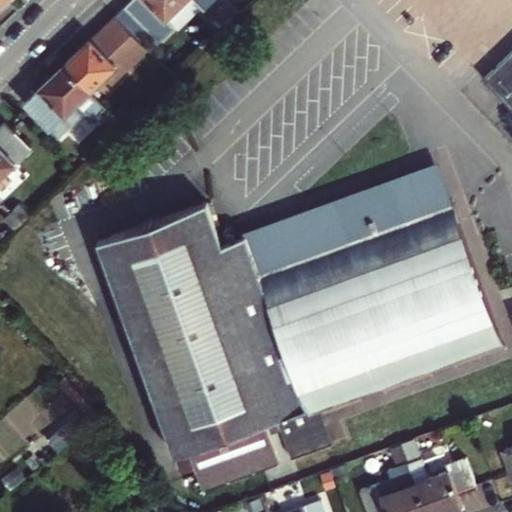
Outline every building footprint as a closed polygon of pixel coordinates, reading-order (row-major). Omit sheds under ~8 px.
[(0,0),(0,13),(13,0),(0,0)] [(158,41),(173,27),(167,20),(187,0),(128,0),(124,5),(158,41)] [(187,0),(167,20),(173,27),(201,3),(197,0),(187,0)] [(226,30),(242,14),(232,3),(215,18),(226,30)] [(64,63),(91,92),(104,80),(110,87),(147,53),(113,16),(64,63)] [(226,30),(215,18),(207,25),(218,37),(226,30)] [(511,109),(511,49),(482,78),(511,109)] [(91,92),(64,63),(23,102),(57,137),(82,113),(91,123),(106,109),(91,92)] [(122,110),(114,117),(124,128),(132,121),(122,110)] [(8,117),(0,124),(0,178),(35,146),(8,117)] [(124,128),(114,117),(107,124),(117,135),(124,128)] [(436,166),(417,173),(437,226),(456,219),(436,166)] [(131,168),(86,187),(96,209),(141,190),(131,168)] [(417,173),(217,246),(275,420),(290,460),(329,446),(314,405),(490,339),(486,328),(494,325),(456,219),(437,226),(417,173)] [(25,204),(17,211),(27,222),(35,215),(25,204)] [(275,420),(217,246),(202,206),(94,245),(173,460),(182,456),(196,495),(276,465),(261,425),(275,420)] [(8,220),(18,231),(27,222),(17,211),(8,220)] [(498,335),(494,325),(486,328),(490,339),(498,335)] [(415,478),(426,511),(427,511),(462,500),(457,486),(476,479),(469,458),(415,478)] [(381,480),(364,486),(373,511),(426,511),(415,478),(384,489),(381,480)] [(330,511),(324,492),(306,498),(308,503),(310,511),(330,511)] [(310,511),(308,503),(283,511),(310,511)]
